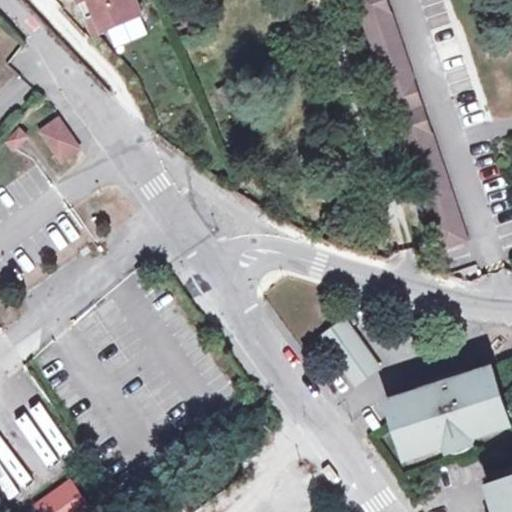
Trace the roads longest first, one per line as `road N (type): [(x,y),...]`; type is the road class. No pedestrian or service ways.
road 1 (unclassified): [(206,265),(116,126),(11,0)]
road 2 (unknown): [(409,291),(320,0)]
road 3 (unclassified): [(301,258),(463,306),(511,311)]
road 4 (residential): [(188,511),(317,419)]
road 5 (unclassified): [(317,419),(225,291)]
